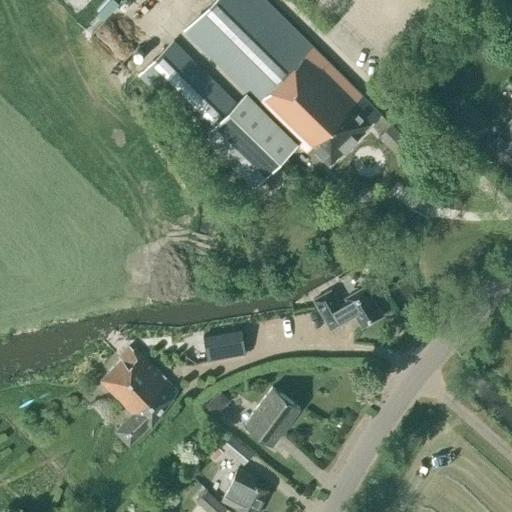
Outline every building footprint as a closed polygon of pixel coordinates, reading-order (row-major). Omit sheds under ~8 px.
[(311,147),(329,166),(380,114),(264,0),(213,0),(184,30),(307,151),(311,147)] [(139,75),(202,137),(236,103),(173,41),(139,75)] [(296,168),(283,156),(296,142),(246,94),(203,138),(253,187),(255,185),(263,193),(270,186),(275,190),(296,168)] [(487,129),(469,113),(453,130),(471,146),(487,129)] [(397,154),(408,142),(381,115),(373,122),(384,133),(380,137),(397,154)] [(511,162),(511,115),(489,145),(511,162)] [(361,327),(382,316),(365,286),(345,298),(347,302),(340,306),(331,290),(313,300),(330,329),(355,315),(361,327)] [(206,358),(245,350),(240,326),(201,333),(206,358)] [(140,356),(133,349),(133,350),(127,345),(117,355),(122,359),(100,380),(133,414),(116,431),(129,444),(150,424),(151,426),(178,391),(141,354),(140,356)] [(244,424),(272,444),(299,408),(271,387),(244,424)] [(229,400),(221,390),(203,404),(212,414),(229,400)] [(220,446),(241,464),(251,453),(230,435),(220,446)] [(251,475),(237,469),(222,500),(234,506),(234,507),(244,511),(256,511),(268,490),(248,481),(251,475)] [(195,501),(206,511),(224,511),(227,509),(206,490),(195,501)]
